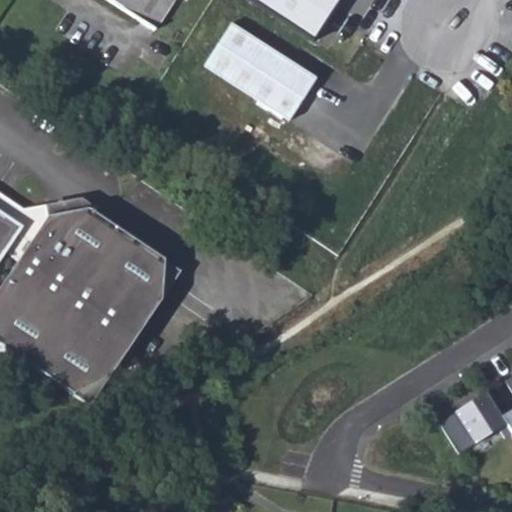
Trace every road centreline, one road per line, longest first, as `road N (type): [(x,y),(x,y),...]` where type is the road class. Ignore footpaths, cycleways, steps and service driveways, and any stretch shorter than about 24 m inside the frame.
road 1 (residential): [(358,424),(337,462),(357,480),(511,510)]
road 2 (residential): [(358,424),(511,326)]
